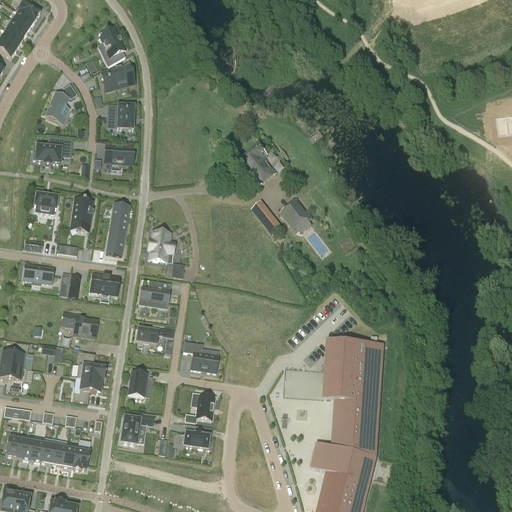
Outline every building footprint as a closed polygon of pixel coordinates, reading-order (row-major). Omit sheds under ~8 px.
[(18,15),(34,25),(40,16),(28,8),(31,3),(26,0),(18,0),(17,2),(21,4),(15,13),(18,15)] [(18,15),(12,23),(12,24),(28,34),(34,25),(18,15)] [(504,16),(496,19),(503,37),(511,33),(511,31),(506,15),(504,16)] [(489,21),(487,22),(494,40),(503,37),(496,19),(489,21)] [(12,24),(12,23),(10,22),(4,32),(6,33),(22,43),(28,34),(12,24)] [(485,23),(477,26),(484,44),(494,40),(487,22),(485,23)] [(477,26),(460,32),(465,45),(472,42),(474,48),(484,44),(477,26)] [(108,68),(107,69),(107,70),(124,60),(122,55),(124,54),(119,44),(121,44),(121,43),(120,44),(118,41),(119,40),(118,41),(113,30),(98,37),(106,53),(104,53),(105,54),(102,56),(108,68)] [(6,33),(0,41),(16,52),(22,43),(6,33)] [(458,34),(439,39),(445,60),(457,56),(453,44),(460,42),(458,34)] [(439,39),(421,44),(423,52),(429,51),(433,63),(445,60),(439,39)] [(16,52),(0,41),(0,55),(10,62),(16,52)] [(115,73),(105,76),(109,91),(117,89),(118,92),(125,90),(125,87),(134,84),(129,65),(120,70),(120,69),(119,69),(120,70),(115,71),(114,71),(115,73)] [(55,96),(54,99),(44,120),(58,126),(62,128),(65,120),(69,111),(65,109),(68,102),(70,103),(77,98),(69,87),(62,92),(65,97),(64,100),(59,98),(55,96)] [(82,111),(79,104),(73,107),(75,113),(82,111)] [(107,109),(106,121),(117,121),(116,133),(132,133),(133,109),(117,108),(117,109),(107,109)] [(505,117),(494,119),(497,138),(508,137),(505,117)] [(35,163),(35,165),(43,165),(43,167),(51,168),(51,166),(60,167),(61,152),(70,152),(71,143),(49,141),(48,150),(36,149),(36,155),(33,155),(33,163),(35,163)] [(258,146),(237,164),(258,190),(277,176),(266,162),(269,159),(258,146)] [(110,166),(120,167),(129,168),(130,152),(121,151),(121,149),(121,150),(116,149),(115,149),(115,151),(105,150),(104,166),(104,173),(110,173),(110,166)] [(42,197),(35,196),(33,209),(35,210),(35,215),(53,217),(53,212),(55,213),(57,200),(51,199),(51,198),(42,197)] [(72,217),(70,229),(88,231),(90,219),(92,219),(92,218),(91,218),(92,214),(93,214),(93,213),(91,213),(92,205),(85,203),(82,202),(82,203),(76,202),(74,217),(72,217)] [(312,222),(296,202),(279,215),(295,235),(312,222)] [(251,211),(272,237),(280,231),(259,205),(251,211)] [(110,233),(124,235),(127,210),(114,208),(110,233)] [(148,263),(166,266),(167,257),(172,257),(174,247),(169,247),(170,237),(152,235),(151,244),(149,244),(148,253),(150,254),(148,263)] [(105,257),(121,259),(123,244),(108,242),(105,257)] [(24,251),(40,253),(41,245),(25,243),(24,251)] [(77,250),(67,249),(66,258),(75,259),(77,250)] [(172,267),(171,274),(183,275),(184,268),(172,267)] [(50,288),(53,273),(24,269),(22,283),(31,285),(31,288),(40,289),(40,286),(50,288)] [(92,280),(90,292),(95,292),(94,295),(110,297),(110,295),(115,295),(117,284),(112,283),(112,280),(97,277),(96,281),(92,280)] [(140,291),(138,305),(167,309),(169,295),(165,294),(165,292),(167,292),(168,287),(149,284),(148,292),(140,291)] [(68,290),(60,288),(58,298),(67,299),(68,290)] [(76,301),(78,291),(70,290),(69,300),(76,301)] [(76,319),(63,317),(61,328),(74,330),(73,338),(94,342),(97,324),(84,322),(84,319),(76,317),(76,319)] [(155,348),(156,340),(162,341),(163,330),(152,328),(151,334),(137,332),(135,345),(155,348)] [(382,347),(327,344),(325,373),(324,402),(335,403),(332,449),(315,445),(313,456),(309,470),(327,474),(317,511),(362,511),(375,460),(382,347)] [(215,376),(217,364),(208,362),(209,358),(201,357),(202,348),(184,345),(182,356),(192,357),(190,373),(215,376)] [(0,369),(23,373),(24,372),(26,356),(27,356),(28,349),(15,347),(14,358),(2,356),(0,367),(0,369)] [(54,359),(56,351),(47,350),(46,358),(54,359)] [(101,384),(102,384),(104,371),(93,369),(94,358),(81,356),(80,363),(81,364),(81,367),(78,367),(76,381),(81,381),(101,384)] [(23,373),(0,369),(0,382),(10,384),(8,395),(21,397),(22,390),(21,389),(22,385),(24,386),(26,372),(24,372),(23,373)] [(143,402),(146,380),(148,381),(149,373),(134,371),(133,378),(130,377),(127,400),(143,402)] [(81,381),(79,398),(73,397),(72,404),(87,406),(89,395),(99,397),(101,384),(81,381)] [(214,400),(198,398),(195,420),(185,419),(184,424),(194,426),(195,422),(211,424),(214,400)] [(136,448),(139,428),(151,429),(153,419),(133,416),(133,421),(123,420),(120,446),(136,448)] [(209,453),(210,445),(208,444),(209,439),(200,438),(200,436),(199,436),(200,431),(186,429),(183,449),(209,453)] [(20,440),(9,438),(8,447),(6,446),(5,453),(6,453),(5,459),(17,461),(21,441),(20,440)] [(17,461),(16,462),(28,464),(32,440),(21,438),(20,440),(21,441),(17,461)] [(44,442),(32,440),(28,464),(39,466),(43,447),(44,442)] [(65,451),(62,469),(73,471),(77,449),(66,446),(65,451)] [(54,449),(43,447),(39,466),(40,466),(40,465),(51,467),(54,449)] [(54,449),(51,467),(62,469),(65,451),(54,449)] [(73,471),(73,472),(80,474),(80,473),(85,474),(89,451),(77,449),(73,471)] [(0,511),(13,511),(16,496),(3,494),(0,508),(0,507),(0,511)] [(26,511),(29,499),(16,496),(13,511),(26,511)] [(62,511),(63,507),(64,507),(64,505),(54,503),(54,505),(50,505),(48,511),(62,511)]
